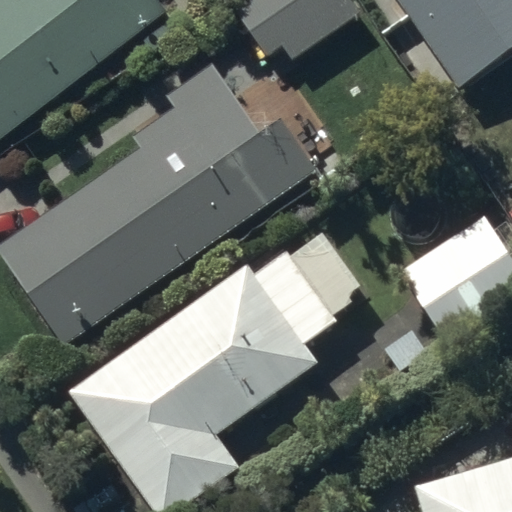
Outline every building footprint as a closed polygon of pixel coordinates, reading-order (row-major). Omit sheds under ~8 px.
[(0,0),(0,138),(169,5),(165,0),(0,0)] [(366,8),(360,0),(245,0),(238,5),(273,53),(288,43),(299,57),(366,8)] [(511,49),(511,0),(406,0),(464,83),(511,49)] [(2,243),(69,339),(321,163),(316,156),(333,144),(281,68),(238,98),(215,64),(171,94),(178,103),(137,131),(145,143),(2,243)] [(511,189),(511,92),(444,141),(490,205),(511,189)] [(511,297),(511,244),(488,211),(405,268),(454,338),(511,297)] [(259,272),(251,261),(75,390),(165,511),(173,511),(242,461),(221,432),(321,358),(308,341),(341,317),(291,249),(259,272)] [(511,511),(511,453),(421,481),(430,511),(511,511)]
